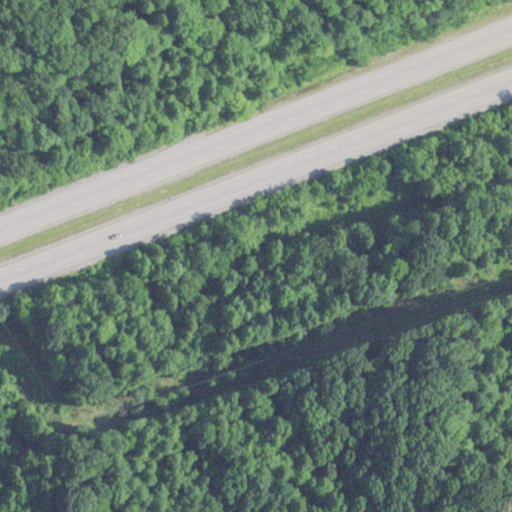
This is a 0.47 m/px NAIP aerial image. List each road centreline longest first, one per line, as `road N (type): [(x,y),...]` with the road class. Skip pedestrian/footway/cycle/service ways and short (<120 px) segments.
road 1 (trunk): [(0,279),(511,78)]
road 2 (trunk): [(511,34),(0,234)]
